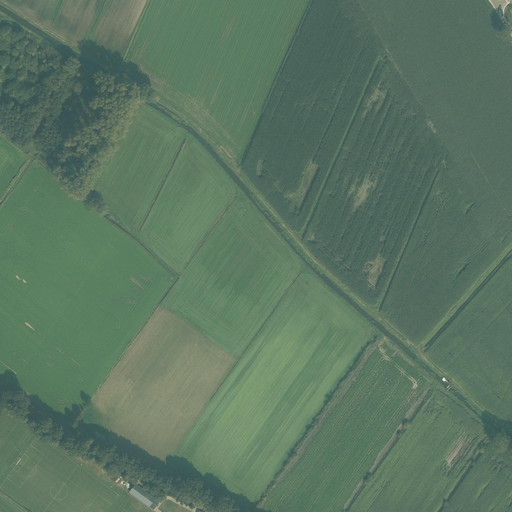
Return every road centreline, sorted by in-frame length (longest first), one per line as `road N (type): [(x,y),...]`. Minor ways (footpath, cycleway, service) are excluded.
road 1 (track): [(215,511),(58,428),(4,387)]
road 2 (track): [(67,56),(33,154),(0,202)]
